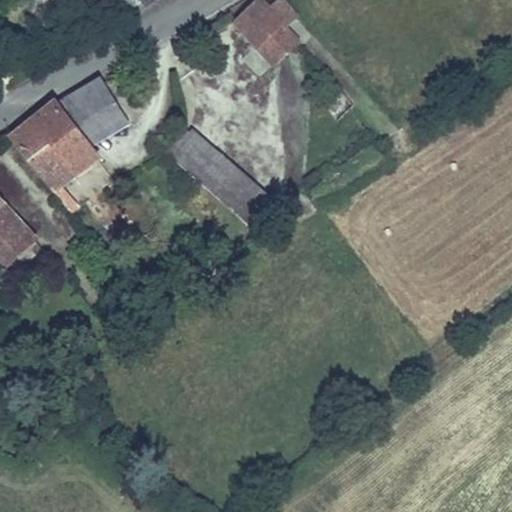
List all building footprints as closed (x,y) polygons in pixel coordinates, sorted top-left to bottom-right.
[(255,4),(235,22),(263,52),(283,33),(255,4)] [(299,52),(283,33),(263,52),(279,70),(299,52)] [(59,115),(85,148),(125,117),(98,81),(59,115)] [(59,115),(55,111),(6,147),(53,197),(96,161),(85,148),(59,115)] [(193,130),(174,149),(248,221),(266,202),(193,130)] [(0,278),(36,250),(0,207),(0,278)]
